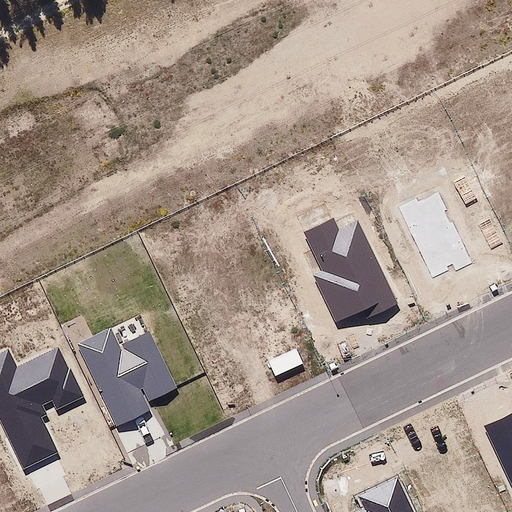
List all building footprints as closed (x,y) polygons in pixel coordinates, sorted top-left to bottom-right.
[(511,153),(491,163),(511,204),(511,153)] [(416,198),(398,207),(432,279),(455,269),(457,273),(472,266),(438,193),(418,202),(416,198)] [(313,275),(335,322),(362,311),(366,320),(398,305),(357,222),(340,229),(334,217),(303,231),(321,270),(313,275)] [(261,265),(185,297),(215,358),(292,327),(261,265)] [(78,343),(116,425),(150,410),(147,403),(177,387),(148,331),(120,346),(110,327),(78,343)] [(8,348),(0,352),(0,418),(24,470),(59,452),(41,417),(47,414),(43,405),(52,401),(55,408),(83,397),(58,348),(17,365),(8,348)] [(511,413),(484,425),(511,486),(511,413)] [(438,442),(403,458),(429,511),(495,511),(474,468),(464,473),(459,461),(450,464),(438,442)] [(413,511),(397,476),(358,496),(362,510),(357,511),(413,511)]
